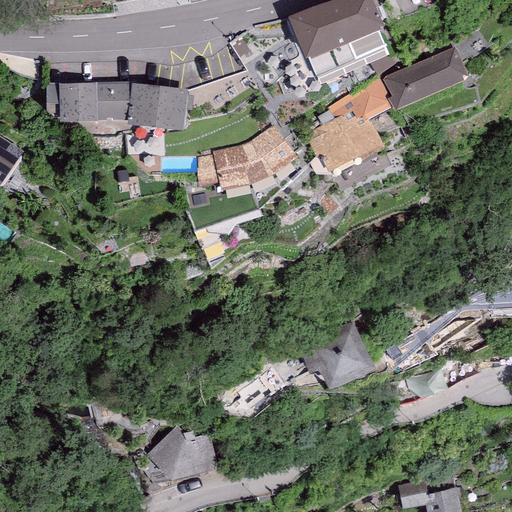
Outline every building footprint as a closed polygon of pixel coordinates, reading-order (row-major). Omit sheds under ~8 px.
[(372,0),(330,0),(291,16),(307,56),(289,64),(299,88),(387,51),(378,28),(383,25),(372,0)] [(383,82),(397,115),(468,84),(453,49),(385,79),(386,81),(383,82)] [(378,77),(328,108),(334,120),(314,129),(316,132),(304,136),(316,158),(309,163),(315,177),(329,177),(330,179),(336,176),(338,180),(386,156),(370,122),(392,110),(378,77)] [(96,84),(96,86),(97,125),(127,124),(132,86),(132,83),(96,84)] [(58,85),(44,86),(46,109),(59,108),(58,87),(58,85)] [(97,125),(96,86),(58,87),(59,108),(60,129),(97,128),(97,125)] [(127,124),(126,131),(183,138),(186,111),(191,112),(193,97),(187,97),(188,93),(132,86),(127,124)] [(297,161),(273,126),(256,139),(244,146),(234,148),(213,152),(213,156),(196,159),(198,190),(218,184),(220,194),(241,191),(255,186),(266,182),(278,175),(297,161)] [(0,190),(22,157),(0,142),(0,190)] [(352,325),(296,348),(310,379),(317,376),(330,402),(355,391),(375,377),(352,325)] [(176,427),(152,451),(149,462),(171,490),(218,479),(209,439),(194,441),(192,435),(184,436),(176,427)] [(428,485),(397,489),(400,511),(417,511),(427,511),(461,511),(458,490),(429,494),(428,485)]
